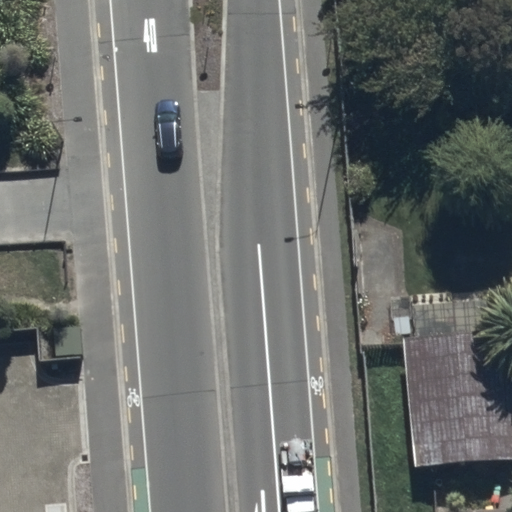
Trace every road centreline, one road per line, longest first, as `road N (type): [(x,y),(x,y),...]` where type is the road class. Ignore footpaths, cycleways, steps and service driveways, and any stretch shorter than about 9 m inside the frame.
road 1 (tertiary): [(187,511),(155,0)]
road 2 (tertiary): [(254,0),(276,511)]
